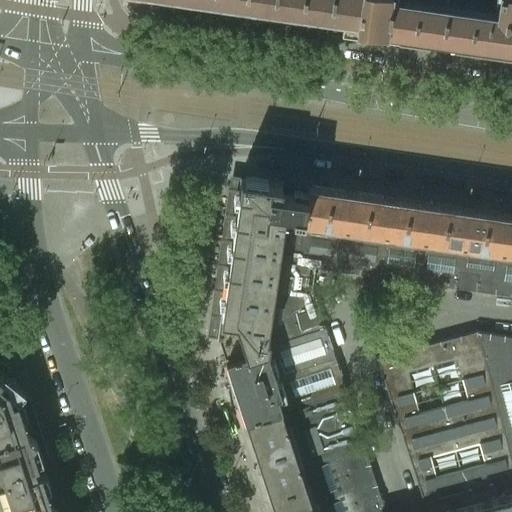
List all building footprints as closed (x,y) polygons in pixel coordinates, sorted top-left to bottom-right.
[(511,0),(198,0),(328,18),(326,32),(511,58),(511,0)] [(325,326),(321,314),(317,302),(312,286),(305,285),(308,266),(296,264),(307,185),(242,175),(238,187),(217,333),(226,359),(297,335),(325,326)] [(308,266),(319,186),(307,185),(296,264),(308,266)] [(339,270),(351,191),(319,186),(308,266),(339,270)] [(360,273),(371,194),(351,191),(339,270),(360,273)] [(398,279),(409,199),(371,194),(360,273),(398,279)] [(437,284),(447,205),(409,199),(398,279),(437,284)] [(475,290),(486,210),(447,205),(437,284),(475,290)] [(506,213),(486,210),(475,290),(495,293),(506,213)] [(511,295),(511,214),(506,213),(495,293),(511,295)] [(325,326),(297,335),(226,359),(246,420),(345,387),(325,326)] [(511,511),(511,465),(477,330),(376,357),(426,511),(511,511)] [(511,335),(477,330),(511,465),(511,335)] [(0,438),(29,429),(22,406),(17,408),(14,401),(18,400),(18,398),(13,399),(9,388),(10,388),(9,387),(8,387),(0,380),(0,378),(2,376),(1,375),(0,375),(0,438)] [(358,427),(354,416),(345,387),(246,420),(258,459),(358,427)] [(344,476),(339,462),(366,453),(358,427),(258,459),(271,499),(344,476)] [(29,429),(0,438),(0,511),(15,511),(53,500),(46,478),(40,479),(38,472),(41,471),(41,470),(40,470),(37,461),(38,461),(37,460),(34,461),(32,453),(37,451),(29,429)] [(339,462),(344,476),(371,467),(366,453),(339,462)] [(371,467),(344,476),(348,490),(375,481),(371,467)] [(355,511),(353,503),(348,490),(344,476),(271,499),(275,511),(355,511)] [(375,481),(348,490),(353,503),(380,494),(375,481)] [(380,494),(353,503),(355,511),(371,511),(384,508),(380,494)] [(56,511),(53,500),(15,511),(56,511)]
